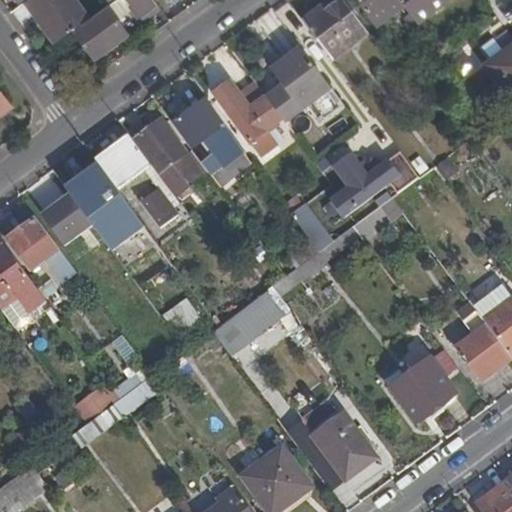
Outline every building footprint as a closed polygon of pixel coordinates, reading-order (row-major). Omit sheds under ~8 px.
[(28,0),(42,19),(48,14),(43,6),(39,8),(33,0),(28,0)] [(42,19),(58,42),(76,29),(89,19),(75,0),(33,0),(39,8),(43,6),(48,14),(42,19)] [(140,17),(158,5),(154,0),(115,0),(105,8),(89,19),(76,29),(96,58),(128,35),(116,17),(132,5),(140,17)] [(344,0),(334,0),(304,22),(320,43),(333,60),(369,33),(361,23),(344,0)] [(400,0),(359,0),(375,21),(401,1),(400,0)] [(400,0),(401,1),(417,23),(448,0),(400,0)] [(511,46),(484,66),(507,97),(511,93),(511,46)] [(302,48),(272,69),(285,86),(268,98),(286,122),(332,88),(302,48)] [(256,83),(240,95),(231,83),(215,94),(257,149),(272,139),(267,131),(282,120),(256,83)] [(0,88),(0,115),(13,106),(0,88)] [(249,156),(221,118),(219,120),(205,101),(177,122),(195,146),(209,135),(206,130),(209,128),(222,147),(222,148),(240,172),(254,162),(249,156)] [(163,120),(138,140),(179,197),(192,187),(165,148),(176,139),(163,120)] [(132,138),(99,162),(114,183),(119,190),(145,171),(159,189),(160,190),(167,185),(165,182),(132,138)] [(350,152),(332,166),(347,186),(330,199),(343,216),(388,181),(398,194),(420,178),(398,149),(378,165),(376,162),(373,162),(363,161),(360,160),(358,162),(350,152)] [(202,162),(194,152),(187,158),(199,176),(208,170),(202,162)] [(450,160),(437,170),(447,184),(460,174),(450,160)] [(114,183),(99,162),(98,163),(118,191),(119,190),(114,183)] [(96,164),(65,189),(68,195),(91,227),(113,253),(145,230),(96,164)] [(160,190),(159,189),(142,202),(161,228),(179,215),(160,190)] [(68,195),(36,219),(60,252),(91,227),(68,195)] [(68,273),(71,277),(76,274),(60,252),(36,219),(8,241),(25,264),(41,251),(61,278),(68,273)] [(311,275),(361,238),(354,228),(353,228),(349,231),(320,252),(304,265),(311,275)] [(0,308),(16,297),(27,311),(44,299),(24,271),(8,249),(0,254),(0,308)] [(274,287),(287,305),(317,283),(311,275),(304,265),(287,277),(283,280),(274,287)] [(511,293),(505,284),(475,306),(485,319),(511,299),(511,293)] [(191,297),(164,317),(183,341),(209,321),(191,297)] [(488,324),(511,355),(511,299),(485,319),(488,324)] [(244,320),(238,313),(214,332),(219,339),(244,320)] [(482,382),(511,359),(511,355),(488,324),(456,348),(482,382)] [(219,339),(214,332),(201,342),(207,350),(220,340),(219,339)] [(115,344),(129,364),(139,356),(125,336),(115,344)] [(445,350),(433,358),(447,377),(459,369),(445,350)] [(397,376),(387,383),(419,425),(459,394),(447,377),(433,358),(401,381),(397,376)] [(157,383),(153,377),(120,401),(116,404),(115,406),(121,415),(160,386),(157,383)] [(97,400),(106,412),(115,406),(116,404),(107,392),(97,400)] [(27,399),(15,408),(26,422),(40,440),(52,431),(27,399)] [(73,436),(79,444),(82,449),(123,418),(121,415),(115,406),(106,412),(88,426),(73,436)] [(346,413),(315,437),(348,481),(379,458),(346,413)] [(284,449),(246,478),(270,511),(282,511),(314,489),(284,449)] [(33,466),(0,490),(0,505),(3,511),(4,511),(32,490),(36,496),(49,487),(39,474),(33,466)] [(511,511),(511,487),(507,481),(478,503),(484,511),(511,511)] [(253,511),(237,490),(220,502),(223,507),(216,511),(253,511)]
